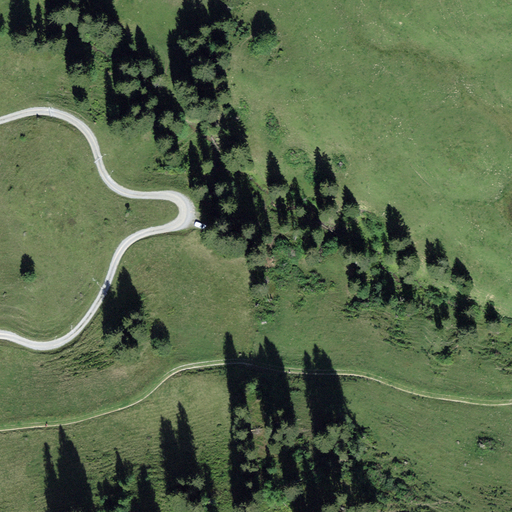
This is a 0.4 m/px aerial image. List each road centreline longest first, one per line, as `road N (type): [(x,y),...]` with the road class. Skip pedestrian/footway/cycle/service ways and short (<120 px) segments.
road 1 (track): [(0,430),(91,416),(152,395),(196,360),(323,371),(511,407)]
road 2 (track): [(0,336),(36,347),(59,346),(80,333),(126,245),(182,226),(187,217),(181,199),(126,192),(104,174),(67,118),(0,118)]
